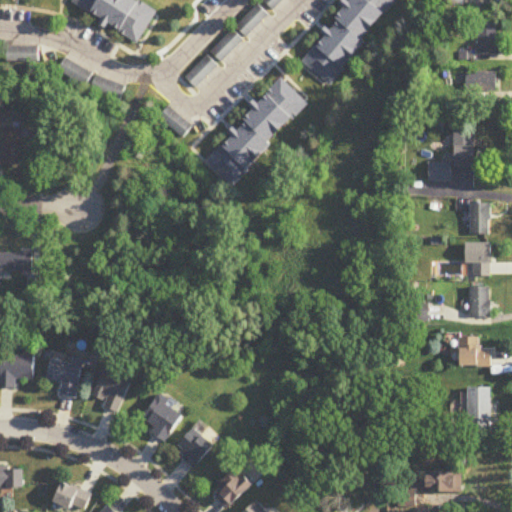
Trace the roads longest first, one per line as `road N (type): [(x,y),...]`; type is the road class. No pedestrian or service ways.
road 1 (residential): [(0,36),(52,40),(104,68),(162,75),(241,0)]
road 2 (residential): [(174,511),(97,448),(0,427)]
